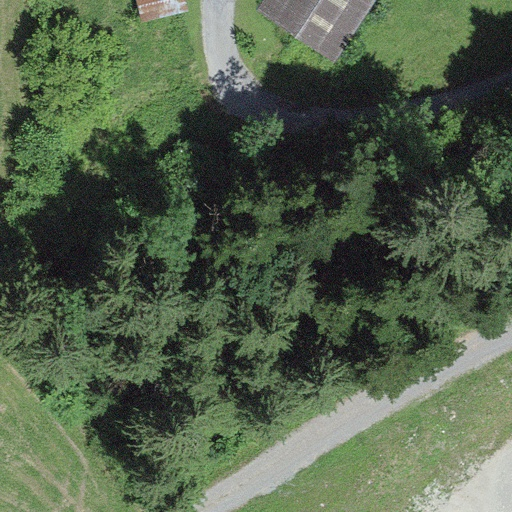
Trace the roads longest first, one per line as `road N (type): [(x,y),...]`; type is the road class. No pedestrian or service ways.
road 1 (track): [(213,0),(218,63),(244,124),(299,147),(364,126),(511,55)]
road 2 (track): [(511,336),(414,384),(203,511)]
